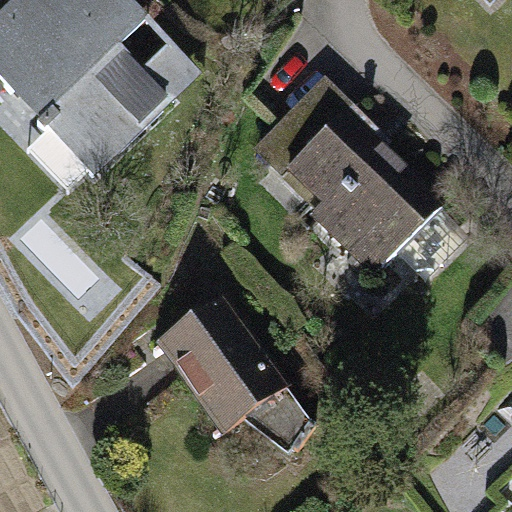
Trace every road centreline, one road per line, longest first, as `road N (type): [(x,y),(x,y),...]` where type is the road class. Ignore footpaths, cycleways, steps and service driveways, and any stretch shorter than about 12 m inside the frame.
road 1 (residential): [(511,193),(355,41),(359,0)]
road 2 (residential): [(0,340),(90,511)]
